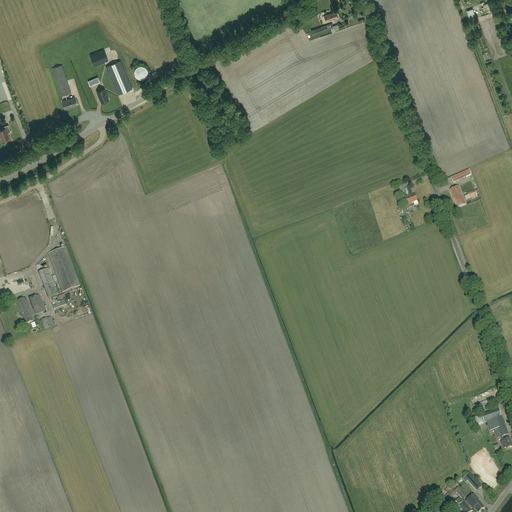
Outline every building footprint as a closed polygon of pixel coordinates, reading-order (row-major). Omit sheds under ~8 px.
[(470,18),(476,15),(473,8),(467,11),(470,18)] [(324,16),(326,22),(338,18),(336,12),(324,16)] [(313,35),(331,29),(332,33),(335,32),(335,31),(339,29),(338,24),(333,26),(332,23),(311,31),(313,35)] [(85,33),(90,47),(95,45),(96,46),(98,46),(93,30),(85,33)] [(90,55),(94,66),(108,61),(104,49),(90,55)] [(121,60),(106,67),(118,95),(132,88),(121,60)] [(71,93),(62,65),(52,68),(61,96),(71,93)] [(144,67),(143,66),(142,66),(141,66),(140,66),(139,66),(139,67),(138,67),(137,67),(136,68),(135,69),(135,70),(134,71),(134,72),(134,73),(134,74),(134,75),(134,76),(135,76),(135,77),(135,78),(136,78),(136,79),(137,79),(138,80),(139,80),(140,80),(141,80),(142,80),(143,80),(144,80),(145,79),(146,79),(146,78),(147,78),(147,77),(148,76),(148,75),(148,74),(148,73),(148,72),(148,71),(148,70),(147,70),(147,69),(146,68),(145,68),(145,67),(144,67)] [(79,77),(84,89),(87,88),(86,85),(88,84),(87,82),(84,83),(82,76),(79,77)] [(104,89),(97,92),(101,103),(109,100),(104,89)] [(62,101),(65,109),(70,107),(77,105),(74,98),(67,100),(62,101)] [(5,128),(0,130),(0,134),(2,140),(9,138),(8,133),(11,132),(8,125),(5,126),(5,128)] [(450,190),(454,201),(455,201),(455,202),(455,203),(457,208),(466,204),(459,186),(450,190)] [(467,199),(470,198),(470,199),(477,196),(475,190),(467,193),(468,195),(466,196),(465,197),(466,199),(467,199)] [(415,194),(405,197),(408,205),(413,203),(414,205),(419,204),(415,194)] [(407,205),(397,209),(400,216),(405,214),(407,220),(410,219),(408,213),(409,213),(407,205)] [(66,247),(48,254),(63,293),(80,286),(66,247)] [(49,269),(39,272),(48,298),(58,294),(49,269)] [(39,295),(30,299),(36,314),(45,311),(39,295)] [(26,298),(16,302),(22,317),(23,316),(26,324),(33,321),(30,313),(31,313),(26,298)] [(55,310),(67,306),(70,305),(68,301),(65,302),(64,300),(56,302),(57,305),(53,306),(55,310)] [(51,317),(41,320),(45,330),(54,326),(51,317)] [(499,438),(501,437),(502,441),(501,442),(503,449),(506,447),(507,449),(511,446),(511,444),(510,438),(510,439),(508,435),(509,435),(502,416),(499,409),(482,415),(485,422),(487,422),(490,431),(498,428),(499,433),(496,434),(498,438),(499,438)] [(481,415),(474,418),(477,426),(484,424),(481,415)] [(468,481),(474,487),(477,491),(482,486),(479,483),(470,473),(468,475),(463,479),(466,482),(468,481)] [(449,486),(445,490),(448,493),(444,497),(448,501),(456,494),(449,486)] [(458,487),(455,490),(462,499),(466,496),(458,487)] [(479,500),(474,494),(466,501),(473,509),(474,508),(477,511),(479,511),(485,508),(478,500),(479,500)] [(460,497),(455,501),(459,505),(464,511),(469,511),(471,511),(460,497)]
